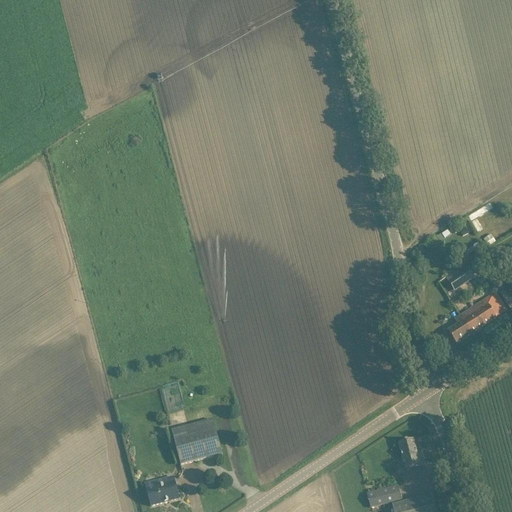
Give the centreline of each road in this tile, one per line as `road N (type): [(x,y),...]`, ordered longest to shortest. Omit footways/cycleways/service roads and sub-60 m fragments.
road 1 (unclassified): [(432,390),(403,340),(398,228),(336,0)]
road 2 (tertiary): [(251,511),(432,390)]
road 3 (unclassified): [(472,511),(432,390)]
